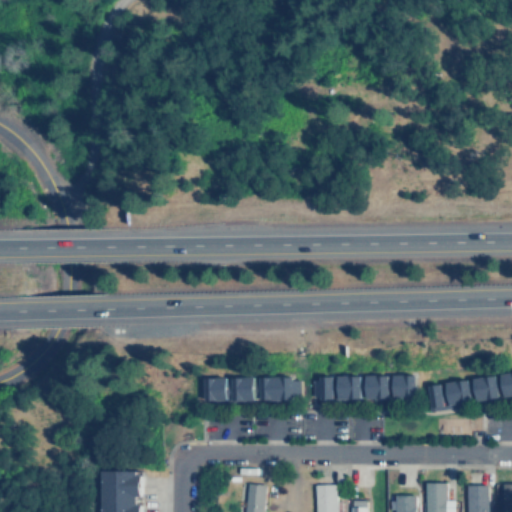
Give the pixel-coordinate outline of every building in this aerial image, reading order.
[(425,385),(511,371),(511,394),(429,408),(425,385)] [(310,376),(412,373),(413,398),(311,401),(310,376)] [(200,377),(298,376),(299,400),(200,402),(200,377)] [(97,511),(97,469),(134,469),(134,474),(140,474),(140,497),(133,497),(133,504),(140,504),(140,511),(97,511)] [(445,481),(445,498),(454,498),(453,511),(423,511),(424,481),(445,481)] [(500,511),(500,483),(511,482),(511,511),(500,511)] [(242,511),(245,483),(264,485),(261,511),(242,511)] [(312,484),(313,511),(340,511),(340,499),(335,499),(334,483),(312,484)] [(465,511),(465,484),(486,484),(486,500),(492,500),(491,511),(465,511)] [(391,511),(391,493),(415,493),(415,511),(391,511)] [(349,499),(348,511),(364,511),(364,499),(349,499)]
